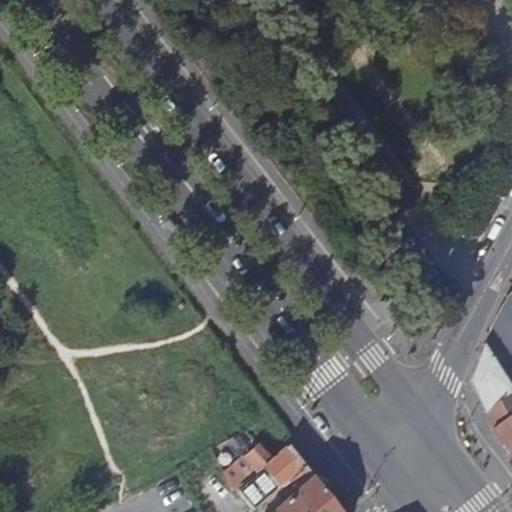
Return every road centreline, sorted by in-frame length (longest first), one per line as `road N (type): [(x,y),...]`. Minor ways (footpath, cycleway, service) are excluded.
road 1 (primary): [(27,0),(414,496)]
road 2 (primary): [(421,422),(97,0)]
road 3 (residential): [(421,422),(511,241)]
